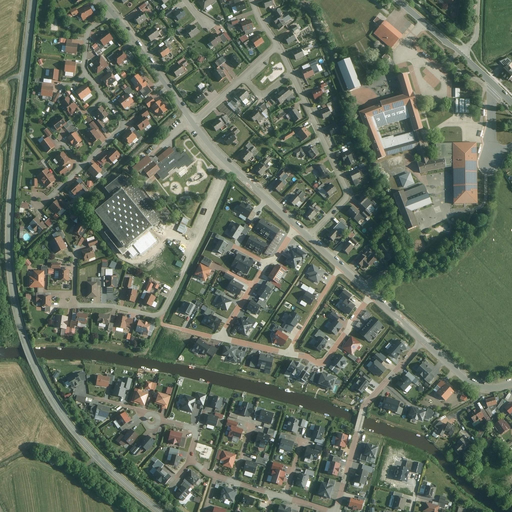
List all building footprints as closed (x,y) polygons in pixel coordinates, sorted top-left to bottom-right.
[(215,1),(214,0),(200,0),(198,2),(203,10),(215,1)] [(271,0),(267,0),(262,2),(264,9),(274,6),(271,0)] [(243,2),(235,5),(238,13),(246,10),(243,2)] [(94,15),(88,6),(78,12),(83,21),(94,15)] [(164,12),(167,17),(174,13),(171,8),(164,12)] [(186,16),(181,9),(174,14),(178,21),(186,16)] [(280,9),(273,13),(274,16),(272,17),(274,21),(280,17),(282,19),(283,18),(281,16),(284,14),(280,9)] [(147,20),(141,12),(133,19),(139,26),(147,20)] [(278,31),(286,26),(282,19),(280,17),(274,21),(272,22),(278,31)] [(230,30),(239,26),(238,23),(239,22),(237,18),(227,22),(230,30)] [(250,20),(240,24),(243,32),(253,28),(250,20)] [(402,34),(385,20),(375,33),(392,47),(402,34)] [(199,33),(193,26),(186,32),(191,39),(199,33)] [(160,36),(154,28),(146,35),(151,42),(160,36)] [(113,40),(106,31),(97,38),(104,47),(113,40)] [(296,40),(291,33),(284,38),(288,45),(296,40)] [(221,41),(216,34),(208,40),(213,47),(221,41)] [(259,35),(251,41),(256,48),(264,42),(259,35)] [(165,42),(167,45),(175,39),(173,36),(165,42)] [(72,41),(67,40),(65,52),(76,54),(78,45),(71,44),(72,41)] [(170,52),(165,46),(158,52),(163,58),(170,52)] [(301,49),(292,53),(296,61),(304,58),(301,49)] [(127,59),(121,51),(113,58),(119,66),(127,59)] [(382,58),(387,62),(391,58),(387,53),(382,58)] [(217,68),(230,59),(226,54),(214,64),(217,68)] [(108,66),(100,56),(92,63),(94,66),(92,68),(97,75),(108,66)] [(241,65),(235,58),(230,62),(236,69),(241,65)] [(351,60),(333,66),(344,94),(364,87),(362,81),(359,82),(351,60)] [(75,63),(65,62),(64,72),(74,73),(75,63)] [(511,69),(507,65),(499,73),(508,82),(511,77),(511,69)] [(183,72),(179,66),(171,71),(176,77),(183,72)] [(311,68),(301,72),(305,80),(315,76),(311,68)] [(226,77),(220,69),(213,75),(219,83),(226,77)] [(59,71),(49,70),(48,79),(58,80),(59,71)] [(116,80),(110,73),(101,80),(107,87),(116,80)] [(403,96),(382,102),(383,104),(361,112),(380,160),(388,157),(417,149),(421,162),(418,163),(421,173),(454,167),(455,204),(479,204),(478,143),(435,143),(436,159),(430,160),(422,137),(420,130),(424,129),(407,74),(398,77),(403,96)] [(147,86),(138,75),(130,81),(139,92),(147,86)] [(90,93),(84,85),(75,92),(81,100),(90,93)] [(53,88),(42,87),(41,96),(52,97),(53,88)] [(292,95),(286,88),(275,97),(280,104),(292,95)] [(320,88),(311,92),(314,100),(323,97),(320,88)] [(248,95),(243,90),(236,96),(242,102),(248,95)] [(205,98),(199,92),(193,98),(198,104),(205,98)] [(134,102),(127,94),(118,101),(124,109),(134,102)] [(77,108),(68,97),(60,103),(69,114),(77,108)] [(333,105),(331,100),(322,103),(323,108),(333,105)] [(167,110),(159,101),(151,108),(159,117),(167,110)] [(102,107),(94,114),(100,121),(108,115),(102,107)] [(328,108),(320,112),(323,119),(332,116),(328,108)] [(302,117),(296,109),(288,115),(295,123),(302,117)] [(261,116),(256,110),(249,116),(255,122),(261,116)] [(60,117),(51,123),(57,131),(66,125),(60,117)] [(143,117),(135,123),(141,131),(149,124),(143,117)] [(225,125),(220,118),(211,125),(216,131),(225,125)] [(336,124),(328,128),(331,136),(340,132),(336,124)] [(48,128),(44,131),(49,137),(53,135),(48,128)] [(304,128),(298,133),(304,141),(311,136),(304,128)] [(101,138),(94,130),(86,136),(92,144),(101,138)] [(294,130),(283,136),(285,140),(296,134),(294,130)] [(136,138),(129,131),(122,138),(129,145),(136,138)] [(236,138),(229,132),(222,139),(229,146),(236,138)] [(75,133),(67,139),(74,147),(82,141),(75,133)] [(48,138),(40,145),(46,153),(55,147),(48,138)] [(156,143),(148,151),(150,154),(159,146),(156,143)] [(301,155),(302,158),(307,155),(302,147),(294,152),(297,157),(301,155)] [(314,147),(307,152),(313,159),(320,154),(314,147)] [(142,171),(150,179),(156,173),(162,181),(169,175),(168,174),(175,168),(178,170),(184,165),(187,168),(194,163),(185,152),(181,155),(174,148),(171,151),(173,152),(165,159),(162,154),(157,159),(160,163),(156,166),(153,163),(142,171)] [(120,156),(113,149),(105,157),(112,163),(120,156)] [(252,156),(245,151),(240,158),(246,163),(252,156)] [(63,152),(55,159),(61,167),(70,161),(63,152)] [(350,152),(341,155),(346,168),(355,164),(350,152)] [(102,171),(95,164),(88,171),(95,178),(102,171)] [(64,173),(65,175),(70,171),(65,165),(58,171),(62,175),(64,173)] [(267,170),(260,165),(255,171),(261,177),(267,170)] [(324,165),(316,169),(321,178),(329,173),(324,165)] [(55,181),(46,170),(37,177),(46,188),(55,181)] [(358,170),(349,174),(353,182),(355,186),(360,184),(358,179),(362,178),(358,170)] [(399,177),(403,188),(414,183),(410,173),(399,177)] [(120,177),(104,189),(112,198),(93,213),(107,230),(104,233),(122,257),(127,253),(130,256),(138,250),(133,244),(161,222),(163,224),(167,220),(162,214),(160,216),(129,177),(124,181),(120,177)] [(285,186),(278,181),(272,188),(279,194),(285,186)] [(82,189),(75,182),(68,189),(75,196),(82,189)] [(405,191),(395,195),(409,231),(420,227),(413,212),(433,204),(425,184),(406,192),(405,191)] [(336,191),(331,185),(324,190),(329,197),(336,191)] [(300,200),(294,196),(289,202),(295,207),(300,200)] [(365,196),(359,202),(371,214),(377,207),(365,196)] [(57,200),(50,207),(57,214),(64,208),(57,200)] [(241,200),(236,209),(248,216),(254,207),(241,200)] [(29,209),(29,203),(21,203),(20,213),(25,213),(25,209),(29,209)] [(360,213),(353,207),(347,214),(353,220),(360,213)] [(317,215),(310,209),(304,216),(311,222),(317,215)] [(70,218),(74,222),(78,218),(74,213),(70,218)] [(186,234),(189,227),(187,226),(190,219),(184,217),(178,231),(186,234)] [(46,227),(36,218),(29,225),(39,235),(46,227)] [(228,231),(237,237),(244,224),(235,219),(228,231)] [(261,219),(255,228),(273,239),(279,230),(261,219)] [(86,227),(77,223),(72,232),(81,237),(86,227)] [(339,235),(332,230),(327,237),(333,242),(339,235)] [(213,248),(223,253),(230,240),(220,235),(213,248)] [(251,235),(247,244),(262,253),(267,244),(251,235)] [(96,236),(88,238),(89,246),(98,245),(96,236)] [(60,237),(49,243),(55,255),(67,249),(60,237)] [(348,243),(342,250),(347,255),(353,248),(348,243)] [(396,256),(385,243),(376,250),(387,263),(396,256)] [(92,249),(81,252),(84,261),(95,258),(92,249)] [(303,255),(294,250),(287,261),(296,267),(303,255)] [(239,254),(234,263),(242,268),(247,258),(239,254)] [(376,260),(371,256),(367,260),(362,255),(355,263),(361,268),(363,265),(367,268),(370,265),(371,266),(376,260)] [(205,257),(202,263),(208,265),(211,260),(205,257)] [(247,258),(242,268),(249,272),(255,263),(247,258)] [(207,277),(211,267),(200,262),(196,272),(207,277)] [(55,274),(54,269),(62,268),(61,263),(52,263),(52,269),(49,269),(49,274),(55,274)] [(274,269),(283,275),(287,269),(278,263),(274,269)] [(329,271),(316,263),(310,273),(313,275),(311,278),(321,284),(329,271)] [(270,275),(279,281),(283,275),(274,269),(270,275)] [(69,271),(59,270),(59,281),(69,281),(69,271)] [(44,271),(33,271),(33,277),(29,277),(29,288),(43,288),(44,271)] [(233,276),(228,286),(240,292),(245,283),(233,276)] [(117,277),(107,277),(106,288),(117,288),(117,277)] [(123,286),(138,290),(139,286),(133,285),(134,279),(125,277),(123,286)] [(258,292),(267,298),(274,286),(265,280),(258,292)] [(154,284),(150,282),(146,290),(150,292),(154,284)] [(97,283),(86,283),(86,298),(97,298),(97,283)] [(306,288),(301,297),(313,304),(319,295),(306,288)] [(340,295),(345,299),(348,301),(353,295),(344,289),(340,295)] [(137,292),(127,290),(125,301),(135,303),(137,292)] [(222,292),(216,302),(228,309),(234,300),(222,292)] [(155,298),(147,294),(143,303),(151,307),(155,298)] [(51,296),(36,296),(36,303),(42,303),(42,307),(50,307),(51,296)] [(186,298),(181,307),(193,315),(199,305),(186,298)] [(263,305),(255,299),(249,307),(258,313),(263,305)] [(345,299),(340,307),(349,313),(355,305),(348,301),(345,299)] [(218,312),(208,307),(204,314),(209,317),(204,326),(218,333),(224,321),(216,316),(218,312)] [(302,314),(294,309),(287,322),(295,326),(295,327),(302,314)] [(88,316),(77,314),(75,323),(86,325),(88,316)] [(110,316),(99,314),(97,324),(108,326),(110,316)] [(241,315),(236,325),(248,332),(254,323),(241,315)] [(68,317),(56,316),(54,329),(66,330),(68,317)] [(133,320),(117,317),(115,328),(126,330),(126,327),(131,328),(133,320)] [(359,332),(368,341),(382,325),(373,317),(359,332)] [(334,319),(328,326),(336,333),(343,326),(334,319)] [(151,324),(139,321),(135,332),(147,336),(151,324)] [(295,326),(287,322),(283,329),(290,333),(295,326)] [(276,333),(277,331),(281,333),(283,329),(276,325),(272,330),(276,333)] [(281,333),(277,331),(276,333),(272,340),(283,346),(288,337),(281,333)] [(362,342),(352,334),(343,346),(353,354),(362,342)] [(317,335),(312,344),(324,352),(330,342),(317,335)] [(200,337),(194,346),(207,353),(212,344),(200,337)] [(397,340),(392,346),(401,353),(406,348),(397,340)] [(238,348),(225,346),(223,353),(236,356),(238,348)] [(396,359),(401,353),(392,346),(387,351),(396,359)] [(338,351),(333,361),(345,368),(351,359),(338,351)] [(277,357),(263,355),(261,365),(275,367),(277,357)] [(293,358),(288,368),(300,375),(306,366),(293,358)] [(377,361),(370,370),(381,380),(389,372),(377,361)] [(430,375),(421,366),(416,371),(429,384),(435,377),(431,373),(430,375)] [(75,372),(64,379),(71,390),(82,383),(75,372)] [(341,376),(324,372),(321,385),(338,389),(341,376)] [(416,378),(409,372),(405,376),(412,382),(416,378)] [(110,378),(96,375),(94,385),(108,388),(110,378)] [(355,386),(364,393),(373,382),(364,375),(355,386)] [(405,376),(405,375),(397,385),(404,392),(413,383),(412,382),(405,376)] [(123,383),(114,380),(111,394),(124,397),(126,389),(130,390),(133,379),(125,377),(123,383)] [(156,382),(145,380),(143,388),(153,391),(156,382)] [(454,392),(446,385),(438,394),(446,401),(454,392)] [(131,403),(146,407),(150,393),(135,389),(131,403)] [(194,398),(181,394),(177,406),(181,407),(180,411),(193,415),(196,404),(204,406),(207,395),(196,391),(194,398)] [(170,396),(158,392),(155,404),(162,406),(161,408),(167,410),(170,396)] [(223,398),(213,395),(209,408),(221,411),(221,409),(227,411),(230,399),(224,397),(223,398)] [(400,402),(385,397),(382,408),(397,413),(399,407),(400,402)] [(495,398),(486,401),(488,408),(497,405),(495,398)] [(253,405),(243,402),(239,415),(249,418),(253,405)] [(111,408),(92,403),(90,412),(96,413),(95,416),(108,419),(111,408)] [(259,420),(271,424),(274,413),(265,411),(266,408),(257,406),(254,415),(260,417),(259,420)] [(487,410),(491,418),(495,415),(493,411),(496,409),(494,406),(487,410)] [(427,412),(412,407),(409,417),(423,422),(427,412)] [(434,411),(428,409),(426,417),(432,419),(434,411)] [(484,418),(479,409),(469,414),(475,424),(484,418)] [(131,420),(125,412),(114,420),(119,428),(131,420)] [(225,416),(215,413),(214,415),(209,414),(205,424),(216,427),(219,419),(224,421),(225,416)] [(284,430),(297,434),(299,426),(307,428),(309,422),(300,420),(288,416),(284,430)] [(503,419),(494,426),(501,436),(511,429),(506,423),(503,419)] [(238,423),(228,420),(227,426),(230,427),(227,436),(240,440),(243,430),(236,427),(238,423)] [(452,436),(456,428),(448,424),(444,432),(452,436)] [(325,428),(314,426),(311,438),(315,439),(314,443),(324,445),(325,440),(322,440),(325,428)] [(266,435),(258,433),(256,442),(267,446),(270,436),(275,438),(277,430),(269,427),(266,435)] [(138,436),(129,429),(123,438),(119,435),(115,441),(123,447),(127,442),(131,445),(138,436)] [(182,433),(171,430),(168,442),(179,445),(181,437),(182,433)] [(334,447),(345,449),(348,436),(337,433),(334,447)] [(155,442),(147,435),(140,444),(137,442),(130,452),(136,457),(143,448),(147,452),(155,442)] [(286,437),(280,435),(276,449),(280,450),(279,452),(284,453),(284,451),(291,452),(294,442),(285,440),(286,437)] [(487,436),(483,445),(490,448),(494,439),(487,436)] [(469,443),(463,437),(453,447),(459,454),(469,443)] [(359,463),(366,465),(368,458),(375,460),(378,447),(366,444),(364,454),(361,453),(359,463)] [(315,450),(307,448),(304,457),(317,461),(319,454),(321,454),(323,447),(316,445),(315,450)] [(172,456),(170,465),(179,467),(181,457),(178,456),(179,450),(170,448),(168,455),(172,456)] [(237,455),(223,450),(220,461),(224,462),(223,466),(233,469),(237,455)] [(243,477),(251,479),(253,474),(255,475),(258,466),(266,468),(268,460),(257,457),(256,463),(246,460),(243,473),(244,473),(243,477)] [(152,467),(157,471),(160,468),(161,469),(165,465),(158,460),(152,467)] [(285,465),(273,461),(271,470),(273,471),(272,476),(274,476),(272,483),(282,486),(286,473),(282,472),(285,465)] [(340,463),(331,461),(328,474),(337,475),(340,463)] [(414,463),(407,461),(405,469),(410,470),(412,471),(414,463)] [(423,465),(414,463),(412,471),(411,473),(420,475),(423,465)] [(405,469),(397,467),(393,480),(406,483),(410,470),(405,469)] [(161,469),(160,468),(157,471),(153,476),(165,485),(172,477),(161,469)] [(368,471),(357,469),(354,483),(365,485),(368,471)] [(201,479),(189,470),(182,478),(185,480),(183,482),(190,488),(192,485),(195,487),(201,479)] [(310,476),(299,473),(296,486),(306,489),(310,476)] [(336,481),(330,479),(328,484),(322,482),(317,496),(330,500),(336,481)] [(173,494),(183,502),(192,490),(190,488),(183,482),(181,485),(173,494)] [(436,489),(425,486),(423,496),(434,499),(436,489)] [(237,491),(224,487),(219,500),(233,504),(237,491)] [(252,507),(255,498),(242,495),(240,503),(252,507)] [(358,500),(350,497),(347,507),(352,509),(352,510),(356,511),(357,510),(361,511),(366,498),(359,496),(358,500)] [(439,505),(449,508),(451,501),(446,500),(447,497),(441,496),(439,505)] [(407,500),(395,497),(392,509),(404,511),(407,500)] [(291,506),(280,503),(277,511),(298,511),(299,511),(291,509),(291,506)] [(438,511),(440,507),(425,503),(422,511),(438,511)]
